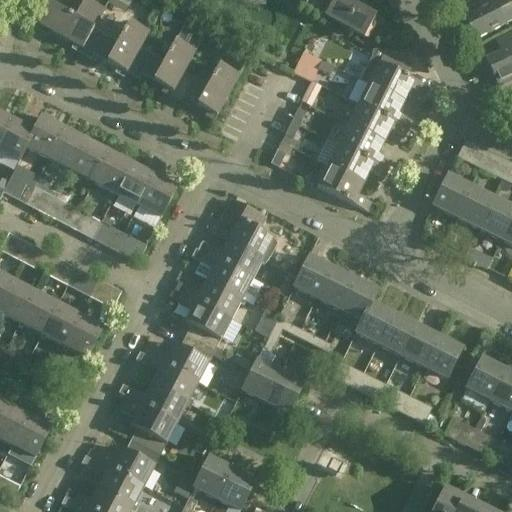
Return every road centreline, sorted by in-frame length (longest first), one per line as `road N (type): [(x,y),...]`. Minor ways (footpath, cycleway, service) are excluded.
road 1 (residential): [(39,511),(154,295)]
road 2 (residential): [(0,78),(217,183)]
road 3 (residential): [(217,183),(389,252)]
road 4 (residential): [(154,295),(16,228),(0,230)]
road 5 (residential): [(389,252),(456,123)]
road 6 (residential): [(389,252),(511,314)]
road 7 (residential): [(456,123),(454,85),(410,0)]
road 8 (residential): [(354,408),(324,422),(281,511)]
road 9 (residential): [(154,295),(217,183)]
